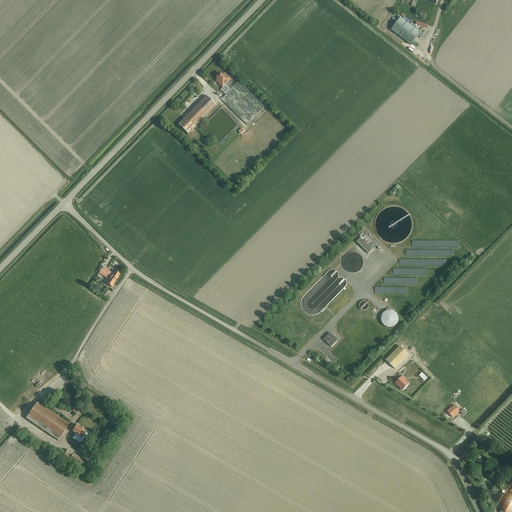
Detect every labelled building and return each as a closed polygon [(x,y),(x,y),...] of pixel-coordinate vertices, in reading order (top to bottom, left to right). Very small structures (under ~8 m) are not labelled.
[(414,16),(425,19),(426,14),(415,11),(414,16)] [(391,30),(411,45),(420,33),(400,18),(391,30)] [(218,78),(219,80),(217,82),(223,87),(226,84),(225,83),(227,81),(228,81),(229,80),(227,78),(228,77),(225,74),(223,76),(221,74),(220,75),(220,74),(217,77),(218,77),(217,78),(218,78)] [(239,81),(221,100),(247,125),(265,107),(239,81)] [(193,91),(184,101),(188,105),(197,96),(193,91)] [(178,125),(189,135),(217,106),(206,96),(178,125)] [(389,244),(393,244),(397,244),(402,242),(405,240),(408,236),(410,233),(411,229),(411,226),(411,222),(410,219),(408,215),(405,212),(401,209),(397,208),(393,207),(389,208),(385,209),(382,211),(380,213),(377,216),(375,220),(374,224),(374,228),(376,233),(377,236),(380,239),(383,241),(386,243),(389,244)] [(363,237),(356,244),(368,255),(375,248),(379,251),(380,250),(373,242),(372,243),(370,241),(368,242),(363,237)] [(350,273),(352,274),(355,273),(357,272),(359,271),(361,269),(362,267),(362,265),(362,263),(362,261),(362,259),(360,257),(359,256),(357,254),(355,253),(352,253),(350,253),(348,254),(346,255),(345,256),(344,258),(342,260),(342,262),(342,265),(343,267),(344,269),(345,271),(347,272),(348,273),(350,273)] [(100,270),(116,281),(120,274),(115,271),(113,270),(111,272),(107,269),(107,268),(104,266),(100,270)] [(111,288),(116,281),(100,270),(99,273),(107,278),(104,283),(106,284),(111,288)] [(362,310),(363,310),(364,310),(365,309),(366,309),(366,308),(367,307),(367,306),(367,305),(367,304),(367,303),(366,303),(365,302),(365,301),(364,301),(363,301),(362,301),(361,301),(360,302),(359,302),(359,303),(358,304),(358,305),(358,306),(358,307),(359,308),(359,309),(360,309),(361,309),(362,310)] [(387,327),(389,327),(391,327),(392,326),(394,325),(395,324),(396,322),(397,320),(397,319),(397,317),(396,315),(395,314),(394,312),(392,311),(390,310),(388,310),(387,310),(385,311),(384,312),(382,313),(381,314),(380,316),(380,318),(380,320),(380,322),(381,324),(382,325),(384,326),(385,327),(387,327)] [(323,340),(331,347),(338,341),(330,333),(323,340)] [(386,361),(394,369),(408,355),(400,346),(386,361)] [(67,376),(58,380),(60,385),(69,381),(67,376)] [(396,384),(402,390),(408,384),(405,381),(406,380),(402,377),(396,384)] [(24,396),(16,408),(23,412),(30,401),(24,396)] [(37,426),(58,441),(69,425),(36,403),(26,418),(34,424),(33,427),(35,429),(37,426)] [(447,411),(452,418),(458,413),(457,411),(458,410),(454,405),(447,411)] [(72,432),(81,438),(86,431),(77,425),(72,432)] [(69,460),(84,470),(88,463),(67,449),(63,455),(70,459),(69,460)] [(500,511),(511,511),(511,499),(509,497),(505,505),(503,507),(500,511)]
